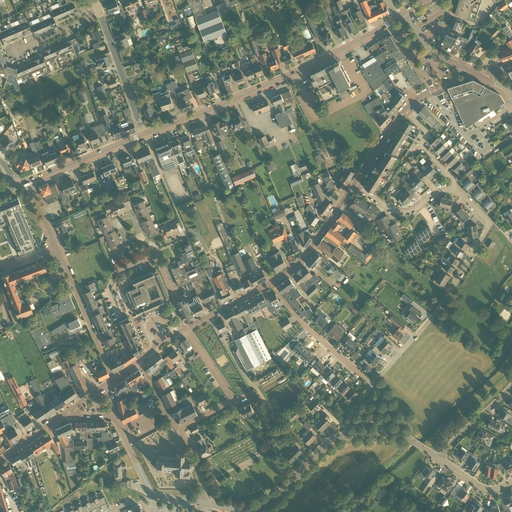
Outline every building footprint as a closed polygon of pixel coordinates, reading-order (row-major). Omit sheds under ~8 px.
[(75,7),(71,0),(65,0),(67,3),(71,13),(75,12),(76,13),(77,13),(78,13),(78,12),(79,12),(80,11),(80,10),(80,9),(80,8),(79,8),(79,7),(78,7),(77,7),(76,7),(75,7)] [(140,5),(137,0),(127,0),(124,1),(128,11),(140,5)] [(201,1),(200,0),(187,0),(193,14),(201,11),(197,3),(201,1)] [(233,12),(231,8),(228,0),(221,0),(225,10),(219,13),(220,16),(233,12)] [(340,0),(334,3),(337,11),(343,9),(340,0)] [(371,11),(368,6),(366,0),(361,2),(365,12),(365,13),(370,23),(383,17),(379,9),(378,7),(371,11)] [(458,0),(454,14),(467,18),(466,20),(474,22),(482,0),(458,0)] [(206,14),(202,3),(201,1),(197,3),(201,11),(193,14),(194,17),(196,21),(204,42),(211,40),(211,41),(213,41),(213,39),(227,34),(220,16),(219,13),(218,10),(206,14)] [(379,9),(383,17),(383,16),(389,14),(384,1),(377,4),(378,7),(379,9)] [(509,6),(504,1),(498,6),(502,11),(509,6)] [(119,9),(118,6),(116,2),(107,6),(112,16),(115,15),(114,11),(119,9)] [(66,15),(61,6),(60,3),(58,3),(58,4),(59,7),(56,8),(60,18),(66,15)] [(66,15),(71,13),(67,3),(61,6),(66,15)] [(60,18),(56,8),(52,10),(51,6),(49,7),(51,13),(55,20),(60,18)] [(359,7),(356,8),(355,6),(348,8),(352,16),(353,15),(357,23),(365,19),(361,10),(360,10),(359,7)] [(144,21),(149,20),(145,9),(140,11),(144,21)] [(328,31),(327,29),(320,32),(310,11),(305,14),(309,23),(316,38),(320,36),(325,45),(329,43),(333,41),(329,31),(328,31)] [(57,26),(55,20),(51,13),(49,14),(51,17),(47,18),(51,28),(57,26)] [(51,28),(47,18),(44,20),(42,16),(40,18),(46,30),(51,28)] [(186,18),(190,27),(197,24),(196,24),(195,21),(194,17),(193,16),(186,18)] [(328,22),(326,16),(325,16),(324,17),(322,18),(325,26),(326,26),(326,27),(330,25),(328,22)] [(345,30),(341,21),(340,17),(335,19),(337,24),(338,23),(340,28),(336,29),(339,37),(345,35),(343,31),(345,30)] [(46,30),(40,18),(38,19),(39,22),(36,23),(40,33),(46,30)] [(23,22),(22,19),(20,20),(25,33),(31,30),(27,21),(23,22)] [(346,25),(349,32),(355,29),(352,21),(349,23),(347,19),(345,20),(347,25),(346,25)] [(20,35),(25,33),(20,20),(18,21),(19,24),(15,25),(20,35)] [(459,22),(452,20),(450,27),(456,29),(458,26),(461,27),(462,24),(459,23),(459,22)] [(40,33),(36,23),(33,25),(31,21),(29,22),(34,35),(40,33)] [(20,35),(15,25),(12,27),(11,24),(9,25),(14,37),(20,35)] [(9,40),(14,37),(9,25),(6,25),(8,29),(4,30),(9,40)] [(500,31),(496,28),(490,34),(494,38),(500,31)] [(1,32),(0,29),(0,35),(3,42),(9,40),(4,30),(1,32)] [(93,40),(100,37),(100,36),(99,34),(97,29),(90,32),(87,33),(88,34),(87,35),(88,35),(88,36),(92,35),(93,40)] [(131,38),(129,34),(132,33),(131,30),(128,31),(121,34),(123,39),(119,41),(122,48),(130,45),(127,39),(131,38)] [(463,37),(455,34),(450,32),(449,36),(446,35),(445,37),(444,37),(442,48),(446,51),(452,54),(452,55),(453,55),(454,55),(455,55),(456,54),(457,53),(457,52),(459,48),(460,45),(462,46),(463,41),(462,41),(463,37)] [(393,51),(399,47),(399,48),(391,34),(369,47),(377,61),(393,51)] [(256,57),(260,55),(258,50),(254,40),(251,42),(254,51),(256,57)] [(511,58),(511,40),(507,42),(506,43),(507,44),(510,48),(500,51),(500,52),(503,62),(511,58)] [(75,54),(70,41),(64,43),(68,53),(72,51),(73,55),(75,54)] [(280,52),(282,51),(291,47),(289,41),(279,44),(277,45),(278,48),(280,52)] [(190,45),(182,48),(180,42),(176,44),(183,63),(186,70),(188,75),(200,71),(198,66),(190,45)] [(480,46),(475,42),(474,42),(467,52),(473,56),(480,46)] [(65,54),(68,53),(64,43),(59,46),(64,58),(66,58),(65,54)] [(80,48),(79,44),(74,46),(78,54),(85,51),(83,47),(80,48)] [(294,52),(297,60),(316,52),(313,44),(294,52)] [(64,58),(59,46),(53,48),(57,58),(59,62),(63,60),(63,62),(65,61),(64,58)] [(408,62),(404,55),(399,47),(393,51),(377,61),(378,61),(367,68),(362,71),(374,90),(379,86),(380,88),(383,85),(390,79),(389,78),(390,77),(388,75),(399,68),(408,62)] [(54,59),(57,58),(53,48),(48,50),(53,63),(55,62),(54,59)] [(195,57),(201,54),(198,48),(192,50),(195,57)] [(282,57),(280,54),(280,52),(278,48),(272,51),(275,59),(272,60),(271,57),(268,59),(266,53),(262,55),(259,49),(258,50),(260,55),(263,65),(269,62),(272,70),(279,67),(276,60),(282,57)] [(53,63),(48,50),(42,53),(46,62),(50,61),(52,66),(54,65),(53,63)] [(287,55),(286,53),(285,52),(280,54),(282,57),(285,65),(293,62),(290,54),(287,55)] [(98,67),(102,65),(103,67),(110,65),(107,57),(96,61),(98,67)] [(37,60),(42,73),(44,72),(43,69),(47,68),(43,58),(37,60)] [(261,75),(263,75),(263,74),(264,74),(261,65),(258,66),(254,58),(251,59),(257,76),(260,75),(261,75)] [(42,73),(37,60),(31,63),(35,72),(37,75),(40,74),(41,76),(43,75),(42,73)] [(80,72),(88,69),(85,60),(80,61),(81,64),(78,65),(80,72)] [(230,74),(232,81),(237,79),(238,84),(240,83),(240,84),(242,83),(245,81),(238,62),(235,63),(235,64),(232,65),(233,69),(236,68),(239,74),(235,75),(234,72),(230,74)] [(242,64),(246,76),(248,75),(249,79),(255,77),(250,62),(242,64)] [(412,86),(413,86),(414,86),(420,82),(408,62),(399,68),(402,73),(401,73),(404,77),(406,76),(412,86)] [(32,74),(35,72),(31,63),(26,65),(31,78),(33,77),(32,74)] [(314,81),(312,81),(315,86),(317,84),(319,87),(334,80),(337,86),(334,88),(337,93),(338,92),(340,97),(347,93),(345,89),(349,87),(351,86),(350,85),(349,81),(350,80),(345,70),(343,71),(341,68),(339,63),(334,66),(333,64),(311,75),(313,80),(314,81)] [(29,79),(31,78),(26,65),(20,67),(24,77),(25,77),(28,76),(29,79)] [(7,78),(11,68),(7,67),(7,66),(0,69),(1,71),(0,71),(0,74),(2,74),(4,75),(4,77),(7,78)] [(85,75),(97,71),(95,66),(91,68),(91,69),(84,71),(85,75)] [(26,81),(25,77),(24,77),(20,67),(15,70),(18,76),(16,77),(17,80),(21,78),(23,82),(26,81)] [(15,70),(11,68),(7,78),(10,79),(9,81),(12,82),(13,82),(14,82),(15,81),(16,81),(16,83),(18,82),(17,80),(16,77),(18,76),(15,70)] [(229,82),(232,81),(230,74),(226,76),(225,74),(218,77),(225,93),(232,91),(229,82)] [(106,77),(105,76),(101,77),(104,85),(108,84),(110,87),(117,85),(115,79),(111,80),(109,75),(106,77)] [(213,93),(216,91),(214,86),(214,85),(211,76),(206,78),(209,84),(205,86),(208,93),(209,93),(209,95),(211,94),(211,95),(212,95),(213,95),(213,94),(214,94),(213,93)] [(404,92),(401,91),(397,88),(392,81),(389,84),(388,83),(391,80),(390,79),(383,85),(387,91),(388,90),(391,94),(390,95),(391,97),(402,103),(406,98),(402,95),(404,92)] [(466,128),(505,102),(500,95),(473,81),(448,89),(466,128)] [(170,96),(175,95),(175,94),(171,83),(166,84),(169,93),(164,94),(166,98),(162,99),(160,92),(158,88),(152,90),(153,94),(156,102),(160,100),(163,110),(174,107),(170,96)] [(96,88),(99,94),(105,92),(103,85),(96,88)] [(386,91),(387,91),(383,85),(380,88),(384,93),(383,94),(387,98),(398,108),(402,103),(391,97),(390,95),(389,96),(386,91)] [(206,94),(208,93),(205,86),(203,87),(203,88),(197,90),(200,98),(207,95),(206,94)] [(179,93),(175,94),(175,95),(178,101),(180,100),(182,105),(184,104),(184,105),(185,105),(185,106),(188,104),(188,103),(190,102),(188,97),(191,96),(188,89),(183,91),(183,92),(179,93)] [(326,90),(322,91),(321,89),(316,91),(320,100),(329,97),(326,90)] [(298,112),(290,91),(272,98),(276,108),(279,107),(279,108),(281,112),(275,115),(281,128),(290,125),(291,128),(292,128),(295,127),(291,118),(294,117),(293,114),(298,112)] [(82,102),(87,100),(85,92),(79,94),(82,102)] [(390,115),(395,111),(398,108),(387,98),(383,94),(382,95),(381,96),(383,98),(387,102),(383,106),(378,97),(378,98),(387,114),(388,113),(390,115)] [(392,119),(387,114),(378,98),(370,103),(375,111),(379,115),(386,123),(387,124),(392,119)] [(270,109),(267,100),(253,106),(256,115),(270,109)] [(147,118),(154,115),(150,102),(143,104),(147,118)] [(373,112),(375,111),(370,103),(364,106),(369,114),(373,112)] [(418,113),(422,117),(425,120),(426,120),(433,126),(437,121),(430,115),(431,114),(423,107),(418,113)] [(104,126),(109,124),(106,114),(105,111),(99,113),(100,116),(104,126)] [(233,131),(245,126),(243,121),(242,119),(239,113),(235,115),(236,118),(229,121),(233,131)] [(124,135),(136,130),(130,115),(125,117),(127,122),(121,125),(124,135)] [(387,124),(386,123),(379,115),(375,119),(378,121),(377,122),(383,129),(387,124)] [(44,124),(49,135),(59,131),(54,120),(44,124)] [(227,129),(226,126),(224,121),(218,124),(217,123),(212,125),(216,135),(224,132),(224,130),(227,129)] [(413,126),(406,121),(404,124),(403,126),(410,130),(413,126)] [(121,125),(120,122),(115,124),(116,128),(111,130),(114,138),(124,135),(121,125)] [(99,141),(98,137),(103,136),(99,125),(91,128),(93,133),(89,135),(92,144),(99,141)] [(205,125),(199,128),(203,137),(202,138),(205,144),(212,141),(205,125)] [(86,146),(84,141),(89,139),(84,126),(79,128),(81,133),(78,134),(79,138),(76,139),(80,148),(86,146)] [(400,130),(407,135),(410,131),(410,130),(403,126),(400,130)] [(198,139),(202,138),(203,137),(199,128),(198,128),(195,129),(192,130),(196,140),(197,140),(198,139)] [(30,131),(34,143),(40,140),(35,129),(30,131)] [(387,152),(394,156),(397,151),(400,147),(401,144),(404,139),(407,135),(400,130),(397,135),(394,140),(396,141),(395,143),(393,142),(387,152)] [(45,136),(46,139),(49,147),(50,150),(48,152),(47,151),(44,153),(40,141),(34,143),(34,144),(39,158),(42,156),(43,157),(42,157),(46,166),(59,161),(56,152),(54,145),(51,138),(50,138),(48,135),(45,136)] [(185,150),(186,153),(193,150),(192,146),(188,136),(180,139),(182,143),(183,142),(185,146),(184,146),(183,146),(184,149),(185,150)] [(271,138),(267,140),(265,136),(259,139),(260,142),(259,142),(262,147),(268,144),(269,145),(273,143),(271,138)] [(444,139),(443,139),(441,136),(438,139),(437,138),(430,145),(434,149),(436,151),(443,144),(444,145),(446,142),(444,139)] [(11,151),(16,145),(13,143),(8,138),(1,145),(6,149),(7,148),(11,151)] [(63,144),(62,142),(61,138),(55,140),(60,153),(66,151),(67,152),(68,153),(70,152),(70,151),(71,151),(67,142),(63,144)] [(191,165),(186,153),(185,150),(182,151),(179,143),(178,143),(177,140),(172,142),(172,141),(169,142),(179,164),(185,161),(185,162),(185,163),(185,164),(186,164),(186,165),(187,165),(188,166),(189,166),(190,166),(191,165)] [(219,150),(221,150),(225,148),(222,140),(216,142),(219,150)] [(180,167),(179,164),(169,142),(169,143),(169,144),(167,144),(166,144),(166,143),(159,146),(159,147),(156,149),(157,153),(157,154),(164,172),(167,171),(166,170),(179,165),(180,167)] [(42,163),(39,158),(34,144),(30,145),(32,151),(30,151),(31,154),(27,155),(29,159),(32,167),(42,163)] [(449,145),(446,148),(444,145),(443,144),(436,151),(440,155),(442,157),(449,151),(452,148),(449,145)] [(154,164),(149,150),(148,148),(141,151),(144,160),(145,159),(147,164),(152,177),(160,174),(157,168),(153,170),(152,167),(151,165),(154,164)] [(458,154),(455,151),(452,148),(449,151),(442,157),(446,162),(446,161),(448,163),(455,157),(458,154)] [(141,161),(144,160),(141,151),(135,154),(140,169),(144,168),(141,161)] [(397,157),(394,156),(387,152),(386,151),(384,154),(385,154),(377,167),(375,166),(373,170),(374,172),(366,184),(365,184),(363,186),(364,186),(363,187),(374,193),(381,183),(384,185),(391,173),(391,172),(392,170),(390,169),(397,158),(397,157)] [(19,161),(15,163),(16,167),(18,166),(20,171),(25,169),(25,170),(29,168),(26,159),(24,155),(26,155),(25,152),(18,154),(20,159),(18,160),(19,161)] [(233,184),(220,154),(219,152),(216,153),(215,153),(210,155),(211,157),(225,187),(227,186),(233,184)] [(135,164),(134,161),(132,158),(130,159),(129,156),(125,157),(126,158),(122,160),(125,167),(124,167),(125,170),(129,168),(131,167),(134,174),(138,172),(135,164)] [(461,158),(458,160),(455,157),(448,163),(448,164),(452,168),(454,170),(461,163),(464,161),(461,158)] [(426,168),(433,175),(437,171),(433,167),(435,165),(430,160),(428,163),(426,161),(423,164),(426,168)] [(347,164),(344,163),(342,162),(340,165),(344,168),(342,171),(345,173),(343,176),(349,180),(354,173),(348,169),(345,167),(347,164)] [(114,163),(108,165),(109,170),(108,170),(109,174),(111,173),(112,176),(116,175),(119,182),(124,180),(121,172),(119,173),(117,167),(115,168),(114,163)] [(295,163),(290,166),(295,176),(300,174),(295,163)] [(464,166),(461,163),(454,170),(458,174),(460,176),(470,167),(467,164),(464,166)] [(103,185),(104,186),(107,185),(106,182),(109,180),(106,175),(109,174),(108,170),(109,170),(108,165),(101,168),(103,173),(102,173),(104,178),(101,179),(103,185)] [(428,179),(433,175),(426,168),(424,170),(422,168),(419,171),(418,172),(423,177),(425,175),(428,179)] [(235,185),(238,184),(256,176),(252,169),(232,178),(235,185)] [(476,185),(471,181),(477,175),(472,169),(462,178),(465,182),(463,184),(470,191),(473,188),(476,185)] [(103,185),(101,179),(100,177),(97,179),(94,171),(90,173),(90,172),(87,173),(88,174),(87,174),(88,178),(88,179),(92,191),(93,191),(92,187),(91,185),(98,182),(99,186),(103,185)] [(147,180),(143,171),(138,173),(142,182),(147,180)] [(323,175),(325,181),(331,179),(329,172),(323,175)] [(421,179),(423,177),(418,172),(414,176),(416,178),(414,180),(420,187),(424,183),(421,179)] [(89,193),(92,191),(88,179),(88,178),(87,174),(81,177),(83,181),(82,182),(83,184),(79,186),(80,190),(81,192),(87,189),(89,193)] [(343,176),(341,174),(337,180),(339,182),(336,186),(343,191),(350,181),(349,180),(343,176)] [(420,187),(414,180),(411,182),(405,175),(401,179),(406,184),(411,189),(413,187),(416,191),(420,187)] [(289,181),(291,186),(303,181),(301,176),(289,181)] [(331,190),(333,187),(329,184),(332,180),(331,180),(331,179),(325,181),(326,183),(327,185),(324,190),(326,192),(330,195),(329,197),(335,202),(339,197),(335,194),(336,194),(331,190)] [(486,195),(481,190),(487,185),(482,179),(476,185),(473,188),(476,191),(473,194),(475,196),(480,201),(483,198),(486,195)] [(80,190),(79,186),(78,186),(77,182),(73,184),(72,180),(69,181),(66,182),(71,195),(76,192),(76,191),(80,190)] [(65,197),(71,195),(66,182),(63,183),(63,184),(60,185),(62,188),(58,190),(60,196),(61,197),(62,201),(66,199),(65,197)] [(58,190),(56,183),(54,184),(49,186),(48,183),(39,187),(39,188),(42,197),(44,196),(45,200),(53,197),(55,197),(55,198),(60,196),(58,190)] [(324,199),(325,199),(318,183),(312,186),(319,202),(322,201),(324,199)] [(408,191),(411,189),(406,184),(403,186),(405,188),(404,190),(406,192),(403,194),(410,201),(414,197),(408,191)] [(490,210),(496,205),(491,200),(497,194),(492,189),(486,195),(483,198),(486,201),(483,203),(490,210)] [(403,194),(399,190),(397,192),(399,194),(395,198),(400,203),(402,201),(406,205),(410,201),(403,194)] [(24,250),(44,242),(23,193),(0,202),(0,224),(12,220),(24,250)] [(300,206),(305,204),(302,195),(296,198),(300,206)] [(354,210),(361,200),(356,197),(350,207),(354,210)] [(445,207),(447,198),(442,197),(440,202),(437,202),(436,208),(441,209),(442,207),(445,207)] [(450,214),(455,209),(452,205),(453,200),(447,198),(445,207),(449,208),(448,211),(450,214)] [(125,206),(127,205),(125,199),(122,200),(123,202),(117,204),(121,214),(122,213),(126,211),(125,206)] [(359,212),(365,203),(361,200),(354,210),(359,212)] [(325,215),(333,205),(327,201),(320,211),(322,213),(321,215),(323,219),(326,216),(325,215)] [(136,212),(146,207),(143,202),(134,205),(136,210),(135,210),(136,212)] [(365,214),(370,206),(365,203),(359,212),(364,216),(365,214)] [(119,214),(121,214),(117,204),(111,207),(111,205),(108,206),(110,212),(112,211),(114,216),(119,214)] [(369,217),(375,207),(371,204),(370,206),(365,214),(369,217)] [(151,214),(149,215),(146,207),(136,212),(136,213),(137,213),(139,218),(143,216),(144,218),(151,215),(151,214)] [(374,220),(380,210),(375,207),(369,217),(374,220)] [(287,214),(285,208),(273,214),(276,220),(287,215),(287,214)] [(456,220),(465,212),(461,208),(457,211),(455,209),(450,214),(456,220)] [(290,222),(292,222),(297,219),(294,211),(287,214),(287,215),(289,218),(287,219),(288,221),(289,220),(290,222)] [(309,221),(315,225),(319,219),(309,212),(307,216),(311,218),(309,221)] [(463,227),(468,222),(465,220),(469,216),(465,212),(456,220),(459,218),(461,221),(459,223),(458,224),(459,225),(460,224),(463,227)] [(355,222),(343,213),(338,219),(350,229),(355,222)] [(150,219),(155,217),(154,214),(151,215),(144,218),(145,221),(141,223),(144,228),(143,228),(144,229),(153,225),(150,219)] [(379,225),(389,220),(387,216),(377,220),(379,225)] [(99,227),(110,223),(109,222),(107,217),(97,221),(99,227)] [(59,233),(67,230),(65,225),(70,222),(69,219),(63,221),(54,225),(56,228),(57,228),(59,233)] [(169,225),(173,234),(174,234),(174,233),(179,231),(177,226),(180,225),(178,219),(175,220),(175,222),(169,225)] [(385,228),(391,225),(389,220),(379,225),(381,230),(385,229),(385,228)] [(359,236),(351,229),(345,237),(337,231),(341,225),(336,221),(336,222),(326,235),(328,237),(335,242),(337,244),(338,243),(342,247),(343,247),(345,249),(349,244),(348,244),(351,241),(353,243),(355,241),(359,236)] [(468,232),(477,231),(477,225),(471,226),(468,222),(463,227),(465,229),(468,229),(468,232)] [(102,233),(109,230),(112,229),(110,224),(110,223),(99,227),(102,233)] [(239,252),(234,254),(232,254),(231,252),(232,251),(225,235),(226,234),(221,223),(217,225),(224,241),(226,246),(229,255),(233,264),(235,269),(237,273),(246,269),(241,257),(239,252)] [(388,233),(398,228),(395,223),(391,225),(385,228),(385,229),(388,233)] [(153,225),(144,229),(144,230),(145,230),(147,235),(152,233),(153,235),(159,233),(157,230),(155,231),(153,225)] [(172,235),(173,234),(169,225),(164,227),(163,225),(160,227),(162,232),(165,231),(167,236),(172,234),(172,235)] [(284,238),(285,242),(290,240),(284,228),(271,234),(275,243),(284,238)] [(390,238),(400,233),(398,228),(388,233),(390,238)] [(117,236),(115,231),(110,233),(109,230),(102,233),(102,234),(103,234),(104,236),(106,236),(108,241),(118,237),(117,236)] [(312,239),(312,238),(307,235),(306,237),(304,232),(303,231),(296,235),(301,244),(306,248),(312,239)] [(466,236),(464,238),(465,239),(470,242),(473,237),(478,237),(477,231),(468,232),(469,236),(466,236)] [(392,243),(403,238),(400,233),(390,238),(392,243)] [(110,248),(111,250),(116,248),(115,245),(120,243),(118,238),(118,237),(108,241),(111,248),(110,248)] [(463,241),(465,239),(464,238),(462,237),(460,240),(459,242),(460,243),(458,245),(462,247),(466,250),(469,245),(463,241)] [(291,254),(300,251),(293,238),(290,240),(285,242),(291,254)] [(339,250),(340,249),(336,246),(334,249),(325,243),(321,241),(317,247),(330,257),(337,263),(342,256),(344,254),(339,250)] [(351,244),(347,250),(366,264),(380,246),(375,242),(365,255),(351,244)] [(458,245),(456,244),(453,242),(448,250),(451,251),(451,252),(457,255),(462,258),(465,253),(460,250),(462,247),(458,245)] [(186,251),(188,255),(194,252),(189,243),(185,245),(186,247),(184,248),(185,252),(186,251)] [(188,255),(186,251),(185,252),(181,253),(182,255),(180,256),(182,261),(181,261),(180,261),(177,262),(178,265),(182,264),(190,261),(188,255)] [(268,256),(276,271),(287,265),(279,251),(275,254),(274,252),(268,256)] [(323,258),(316,252),(313,255),(321,261),(320,261),(326,265),(329,261),(324,257),(323,258)] [(455,258),(457,255),(451,252),(448,256),(451,258),(449,261),(452,263),(457,266),(460,261),(455,258)] [(266,279),(265,278),(261,271),(258,272),(251,253),(247,255),(241,257),(246,269),(250,278),(249,279),(253,286),(266,279)] [(398,254),(392,262),(398,266),(404,259),(398,254)] [(313,270),(320,261),(321,261),(313,255),(306,264),(313,270)] [(449,261),(446,259),(443,257),(441,261),(441,262),(442,262),(440,266),(442,267),(447,271),(452,273),(455,268),(450,265),(452,263),(449,261)] [(18,318),(33,313),(27,297),(20,300),(14,284),(47,271),(43,261),(10,274),(10,273),(1,277),(14,308),(12,309),(12,308),(9,310),(10,312),(14,324),(19,321),(18,318)] [(203,266),(200,267),(198,263),(194,265),(192,262),(190,263),(193,269),(193,270),(199,267),(201,271),(204,269),(203,266)] [(184,268),(182,264),(178,265),(179,266),(173,269),(173,268),(171,269),(176,281),(179,287),(178,287),(179,287),(192,282),(197,280),(207,275),(206,272),(205,272),(204,269),(201,271),(199,267),(193,270),(193,269),(186,272),(184,268)] [(244,289),(241,282),(240,281),(238,276),(237,273),(235,269),(233,264),(229,266),(231,271),(227,272),(232,284),(236,293),(237,295),(237,294),(236,293),(244,289)] [(398,272),(402,276),(407,271),(409,274),(415,268),(412,265),(407,269),(404,267),(398,272)] [(333,266),(328,272),(331,275),(338,280),(340,282),(346,275),(343,273),(343,274),(333,266)] [(446,273),(447,271),(442,267),(440,270),(442,271),(439,276),(447,281),(450,276),(446,273)] [(313,276),(312,275),(306,268),(303,270),(302,269),(296,274),(297,275),(294,277),(302,287),(306,292),(312,286),(314,284),(320,279),(316,274),(313,276)] [(167,297),(168,296),(159,273),(156,274),(157,273),(157,272),(157,271),(156,271),(155,271),(154,271),(154,272),(154,273),(153,273),(152,272),(132,280),(134,286),(135,285),(136,288),(130,290),(126,292),(132,308),(134,307),(135,310),(134,311),(136,315),(138,315),(138,316),(141,315),(142,317),(149,314),(148,312),(163,305),(163,304),(164,304),(163,302),(164,302),(164,303),(165,303),(166,303),(166,302),(167,302),(167,301),(166,301),(166,300),(165,300),(164,299),(168,298),(167,297)] [(231,288),(226,278),(223,273),(214,277),(209,279),(215,294),(218,292),(219,293),(222,302),(232,298),(228,289),(231,288)] [(444,286),(447,281),(439,276),(436,281),(434,279),(433,281),(438,286),(440,283),(444,286)] [(301,295),(291,281),(289,278),(277,287),(288,302),(301,318),(305,315),(308,318),(313,313),(310,308),(306,312),(296,300),(301,295)] [(245,291),(253,286),(249,279),(247,280),(247,279),(241,282),(244,289),(245,291)] [(197,280),(192,282),(197,294),(202,292),(197,280)] [(319,289),(314,284),(312,286),(313,287),(306,293),(311,298),(319,289)] [(93,295),(90,290),(93,288),(91,286),(86,288),(87,291),(82,294),(85,299),(93,295)] [(211,290),(201,295),(205,303),(210,300),(211,303),(216,301),(214,298),(215,298),(211,290)] [(185,296),(185,297),(184,294),(180,296),(180,297),(181,296),(181,298),(179,299),(180,301),(177,302),(178,304),(176,304),(184,321),(185,321),(186,322),(193,319),(192,317),(194,317),(194,316),(191,310),(188,301),(187,299),(185,296)] [(196,316),(201,313),(204,312),(201,304),(202,304),(200,300),(197,294),(192,297),(192,298),(190,299),(188,295),(185,296),(187,299),(188,301),(191,310),(194,316),(196,316)] [(284,304),(281,300),(279,301),(275,294),(269,297),(273,304),(276,308),(279,307),(284,304)] [(401,297),(410,305),(413,301),(404,294),(401,297)] [(87,304),(95,301),(93,295),(85,299),(87,304)] [(273,304),(269,297),(265,299),(263,295),(257,298),(263,309),(268,306),(273,315),(277,312),(277,311),(276,308),(273,304)] [(75,309),(70,297),(44,309),(48,317),(52,316),(53,318),(75,309)] [(251,315),(263,309),(257,298),(245,305),(251,315)] [(95,308),(96,310),(101,308),(100,306),(98,307),(95,301),(87,304),(90,311),(95,308)] [(250,315),(251,315),(245,305),(235,311),(239,318),(243,315),(249,326),(243,329),(246,335),(257,329),(250,315)] [(411,322),(414,324),(417,320),(416,320),(419,316),(416,314),(419,310),(413,305),(409,309),(411,310),(408,314),(407,313),(404,316),(408,320),(410,317),(413,320),(411,322)] [(94,321),(102,317),(100,312),(102,311),(101,308),(96,310),(97,314),(92,316),(94,321)] [(318,317),(314,322),(317,324),(318,324),(322,327),(327,321),(320,315),(322,313),(319,310),(314,315),(318,317)] [(238,318),(239,318),(235,311),(224,316),(227,321),(229,321),(235,332),(243,327),(238,318)] [(405,326),(398,320),(392,315),(390,313),(387,316),(389,319),(398,327),(396,329),(397,329),(392,334),(399,341),(404,335),(399,332),(401,329),(402,330),(405,326)] [(97,327),(105,323),(102,317),(94,321),(97,327)] [(130,323),(128,318),(127,318),(120,322),(119,320),(115,321),(116,323),(118,322),(126,340),(125,340),(132,351),(137,357),(141,355),(138,352),(143,350),(141,345),(140,345),(136,336),(137,336),(134,331),(134,332),(133,331),(134,330),(133,330),(131,324),(130,323)] [(72,319),(71,319),(50,332),(52,336),(64,329),(67,335),(76,331),(74,327),(79,325),(76,319),(72,321),(72,319)] [(286,329),(288,328),(292,325),(288,319),(280,324),(285,331),(286,332),(288,331),(286,329)] [(223,336),(229,332),(224,322),(217,326),(223,336)] [(105,333),(111,330),(110,328),(107,329),(105,323),(97,327),(99,333),(104,331),(105,333)] [(345,332),(339,327),(340,326),(336,323),(327,333),(331,336),(332,335),(337,340),(343,334),(345,332)] [(257,329),(246,335),(235,340),(250,369),(261,364),(272,358),(257,329)] [(112,333),(106,336),(107,337),(108,336),(109,339),(104,341),(103,341),(105,346),(106,346),(115,342),(113,337),(115,336),(114,333),(112,333)] [(346,349),(354,341),(351,338),(352,337),(349,334),(344,339),(346,341),(343,345),(344,346),(344,347),(346,349)] [(381,343),(390,350),(392,347),(391,347),(392,345),(389,342),(391,341),(385,335),(383,337),(385,339),(381,343)] [(186,348),(191,345),(186,339),(185,339),(183,340),(183,341),(182,341),(186,348)] [(124,367),(137,357),(132,351),(125,340),(120,343),(127,352),(121,357),(124,367)] [(186,348),(182,341),(181,342),(180,342),(178,344),(177,345),(182,351),(184,353),(188,350),(186,348)] [(350,351),(351,352),(354,349),(356,350),(361,344),(358,341),(356,343),(354,341),(346,349),(349,352),(350,351)] [(292,350),(292,351),(304,362),(311,354),(299,342),(292,350)] [(387,353),(390,350),(381,343),(378,347),(376,346),(374,348),(380,353),(382,351),(385,354),(386,352),(387,353)] [(232,350),(232,351),(244,372),(249,369),(237,347),(232,350)] [(378,355),(380,353),(374,348),(372,350),(374,352),(370,355),(378,363),(381,360),(380,360),(381,358),(378,355)] [(59,349),(48,353),(50,357),(61,352),(59,349)] [(163,360),(165,363),(171,358),(174,362),(177,359),(179,362),(182,360),(175,351),(169,355),(163,359),(163,360)] [(73,366),(69,359),(66,353),(59,357),(61,362),(65,370),(66,369),(68,374),(71,380),(73,379),(74,382),(75,382),(80,393),(89,388),(84,377),(83,378),(76,364),(73,366)] [(370,355),(370,356),(367,353),(365,355),(366,357),(363,361),(369,366),(371,364),(374,367),(375,365),(376,366),(378,363),(370,355)] [(163,359),(159,355),(159,354),(159,355),(146,365),(150,371),(153,374),(154,376),(159,372),(156,368),(158,366),(158,365),(163,360),(163,359)] [(112,357),(112,358),(111,356),(108,358),(109,360),(108,360),(113,372),(124,367),(121,357),(114,361),(112,357)] [(319,360),(313,367),(320,373),(325,367),(321,364),(322,363),(319,360)] [(369,366),(363,361),(364,362),(362,365),(361,363),(359,365),(368,373),(370,372),(373,369),(369,366)] [(105,368),(104,365),(97,368),(96,366),(94,362),(90,364),(95,373),(96,373),(100,380),(109,376),(105,368)] [(43,398),(42,395),(35,382),(34,379),(27,364),(18,368),(25,383),(29,381),(30,384),(36,396),(35,397),(42,408),(39,411),(28,393),(23,395),(23,396),(27,404),(39,422),(56,410),(51,402),(50,403),(48,402),(46,403),(43,398)] [(143,367),(149,377),(153,374),(150,371),(146,365),(143,367)] [(142,391),(149,387),(147,384),(139,370),(132,374),(142,391)] [(173,370),(154,381),(161,391),(170,385),(166,379),(175,374),(173,370)] [(327,383),(332,378),(335,374),(330,370),(327,373),(325,372),(321,376),(316,381),(319,384),(323,379),(325,380),(326,379),(329,381),(327,383)] [(137,393),(142,391),(132,374),(126,378),(126,379),(133,395),(137,393)] [(23,395),(18,386),(13,376),(7,380),(21,407),(27,404),(23,396),(23,395)] [(71,385),(64,376),(54,380),(61,390),(62,391),(59,393),(60,396),(66,403),(77,395),(73,388),(71,385)] [(335,390),(339,385),(343,381),(337,376),(334,380),(332,378),(327,383),(331,386),(329,388),(333,391),(335,390)] [(133,395),(126,379),(125,380),(115,386),(114,387),(116,394),(115,394),(116,401),(127,398),(133,396),(133,395)] [(347,391),(350,388),(345,383),(341,387),(339,385),(335,390),(338,393),(337,394),(340,398),(342,396),(347,391)] [(348,400),(349,399),(352,401),(358,394),(353,389),(349,393),(347,391),(342,396),(347,400),(347,399),(348,400)] [(166,405),(168,408),(179,402),(177,399),(174,401),(170,392),(161,395),(166,405)] [(47,395),(46,396),(44,394),(42,395),(43,398),(46,403),(48,402),(50,403),(51,402),(56,410),(66,403),(60,396),(51,402),(47,395)] [(207,396),(204,398),(202,395),(196,398),(199,405),(202,403),(204,406),(210,403),(207,396)] [(128,401),(127,398),(116,401),(119,415),(123,423),(124,423),(138,416),(134,408),(126,411),(124,401),(128,401)] [(314,413),(322,405),(314,398),(307,406),(314,413)] [(172,414),(176,421),(176,422),(180,423),(181,423),(197,415),(197,414),(192,404),(191,404),(192,405),(182,409),(182,408),(171,413),(172,414)] [(243,407),(244,408),(240,409),(244,416),(253,412),(255,416),(260,413),(257,405),(252,408),(250,404),(247,406),(246,405),(243,407)] [(510,417),(511,418),(511,410),(508,409),(506,411),(502,409),(499,416),(508,420),(510,417)] [(273,427),(286,419),(281,411),(272,417),(270,414),(266,416),(273,427)] [(22,422),(26,429),(34,424),(29,417),(25,412),(18,417),(22,422)] [(15,420),(13,417),(11,413),(3,417),(4,417),(0,418),(0,419),(12,442),(19,437),(15,429),(12,424),(13,424),(12,421),(15,420)] [(290,422),(297,416),(295,413),(294,414),(293,413),(288,418),(289,419),(288,419),(290,422)] [(327,420),(329,417),(325,413),(320,417),(322,419),(316,425),(322,432),(330,423),(327,420)] [(12,442),(0,419),(0,453),(6,450),(3,445),(1,446),(0,444),(0,433),(2,433),(9,448),(13,445),(12,442)] [(495,422),(491,419),(488,426),(497,431),(499,427),(502,429),(506,423),(497,419),(495,422)] [(308,430),(312,427),(306,421),(305,421),(303,424),(302,425),(308,430)] [(93,436),(97,436),(97,431),(96,422),(86,423),(87,431),(87,434),(93,434),(93,436)] [(105,422),(96,422),(97,431),(97,436),(97,437),(99,444),(103,443),(103,442),(112,439),(111,435),(109,436),(107,430),(106,431),(105,430),(105,422)] [(72,430),(73,430),(72,423),(70,424),(70,423),(55,430),(60,439),(59,439),(62,445),(67,443),(68,443),(68,442),(71,440),(73,440),(72,433),(72,432),(72,431),(72,430)] [(87,438),(87,434),(87,431),(86,423),(75,423),(75,432),(80,432),(80,442),(73,442),(73,447),(73,448),(79,448),(79,452),(87,452),(87,449),(87,447),(87,439),(87,438)] [(494,436),(481,429),(476,438),(486,444),(489,439),(491,441),(494,436)] [(310,432),(308,430),(303,435),(305,437),(303,439),(309,445),(316,437),(311,431),(310,432)] [(60,454),(58,450),(55,443),(49,435),(31,448),(36,454),(35,455),(36,455),(39,452),(40,454),(50,447),(54,453),(56,452),(57,455),(60,454)] [(196,450),(200,458),(212,453),(210,448),(207,450),(205,445),(203,446),(199,438),(196,440),(200,447),(196,450)] [(111,454),(115,451),(120,449),(116,442),(114,443),(113,440),(103,443),(105,448),(107,447),(111,454)] [(291,463),(302,452),(295,445),(292,448),(294,449),(286,457),(291,463)] [(77,473),(73,448),(73,447),(64,448),(66,461),(63,462),(67,474),(77,473)] [(31,448),(25,451),(30,458),(29,459),(32,466),(35,464),(33,458),(32,459),(31,458),(35,455),(36,454),(31,448)] [(458,451),(456,453),(455,455),(455,456),(456,457),(457,458),(459,459),(460,458),(464,461),(467,458),(469,460),(473,454),(468,450),(466,452),(461,448),(459,452),(458,451)] [(31,470),(33,469),(32,466),(29,459),(30,458),(25,451),(19,455),(20,455),(22,460),(24,463),(27,461),(29,468),(31,470)] [(189,470),(189,469),(191,468),(192,468),(192,467),(191,467),(191,465),(192,464),(191,464),(190,462),(189,461),(189,462),(187,462),(187,459),(188,458),(187,458),(186,458),(183,458),(184,456),(184,455),(184,454),(183,455),(177,454),(176,454),(176,455),(176,457),(172,457),(172,456),(171,457),(168,457),(168,456),(167,456),(167,457),(163,456),(163,455),(162,455),(162,456),(160,456),(159,455),(159,456),(159,457),(159,460),(156,459),(155,466),(158,467),(158,470),(157,470),(158,471),(158,470),(161,471),(161,472),(162,472),(162,471),(166,471),(166,472),(167,472),(167,471),(170,471),(170,472),(171,472),(171,471),(175,472),(175,474),(174,475),(175,475),(181,475),(181,476),(181,477),(189,478),(190,472),(189,472),(189,470)] [(473,454),(469,460),(472,461),(468,466),(475,471),(480,463),(475,460),(477,457),(473,454)] [(24,464),(24,463),(22,460),(20,455),(10,461),(13,465),(14,464),(17,468),(19,467),(21,470),(22,472),(26,470),(24,465),(24,464)] [(509,473),(511,471),(511,463),(511,461),(506,464),(505,461),(502,463),(504,469),(507,467),(509,473)] [(490,477),(492,463),(492,466),(486,466),(486,463),(484,462),(481,467),(483,469),(485,469),(484,475),(490,476),(490,477)] [(500,470),(504,469),(502,463),(499,464),(498,464),(492,463),(490,477),(496,478),(498,470),(500,470)] [(18,487),(16,479),(13,472),(9,464),(5,467),(8,475),(9,475),(12,481),(11,481),(14,488),(18,487)] [(115,478),(122,477),(121,468),(126,468),(126,464),(121,464),(113,465),(114,478),(115,478)] [(427,478),(428,477),(431,479),(427,485),(431,488),(437,478),(434,476),(435,475),(436,473),(432,470),(433,469),(430,468),(430,469),(426,466),(425,468),(424,468),(422,472),(426,475),(425,477),(427,478)] [(10,481),(8,475),(5,467),(0,470),(8,486),(10,490),(14,488),(11,481),(10,481)] [(128,486),(128,487),(131,489),(130,480),(127,481),(127,482),(122,482),(122,477),(115,478),(116,483),(120,483),(121,486),(128,486)] [(437,485),(442,488),(448,492),(453,484),(442,477),(437,485)] [(384,484),(373,491),(379,499),(389,492),(384,484)] [(426,495),(431,488),(427,485),(422,492),(426,495)] [(457,494),(462,498),(461,499),(465,502),(469,495),(466,493),(467,492),(461,488),(459,491),(454,488),(451,494),(455,497),(457,494)] [(95,501),(98,507),(106,503),(103,497),(98,499),(96,494),(92,496),(95,501)] [(443,506),(446,501),(447,499),(444,496),(439,503),(443,506)] [(8,511),(4,497),(0,498),(0,502),(2,511),(8,511)] [(85,502),(87,505),(90,511),(98,507),(95,501),(90,503),(88,498),(84,500),(85,502)] [(79,511),(87,511),(90,511),(87,505),(82,507),(80,502),(76,504),(78,509),(79,511)] [(481,511),(483,508),(477,503),(475,506),(472,504),(466,511),(481,511)]
